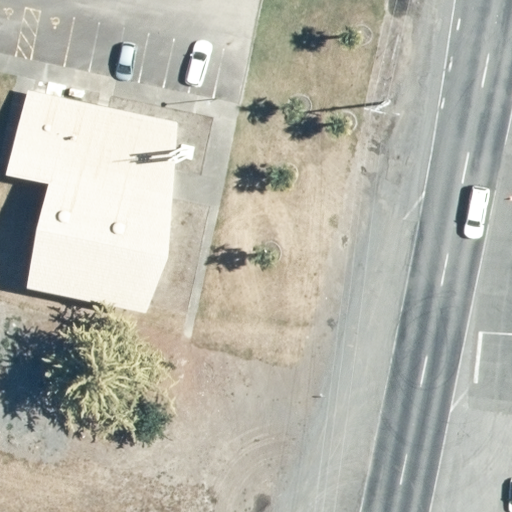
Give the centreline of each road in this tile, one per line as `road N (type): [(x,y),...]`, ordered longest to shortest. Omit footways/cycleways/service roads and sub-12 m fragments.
road 1 (primary): [(432,330),(476,113)]
road 2 (primary): [(395,511),(432,330)]
